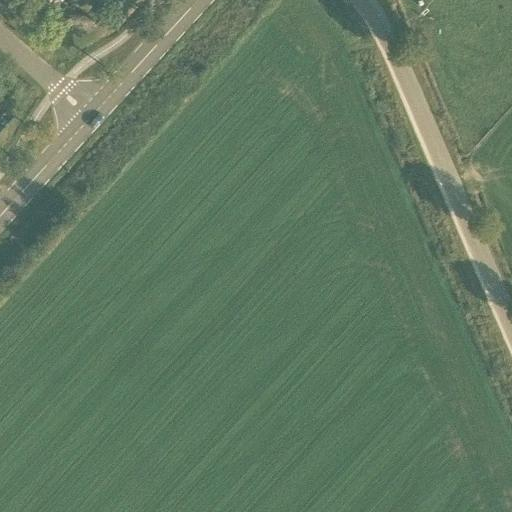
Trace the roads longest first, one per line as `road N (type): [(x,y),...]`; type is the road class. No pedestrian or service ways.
road 1 (unclassified): [(511,329),(382,25),(361,0)]
road 2 (secondary): [(90,118),(199,0)]
road 3 (secondary): [(0,218),(90,118)]
road 4 (unclassified): [(90,118),(0,35)]
